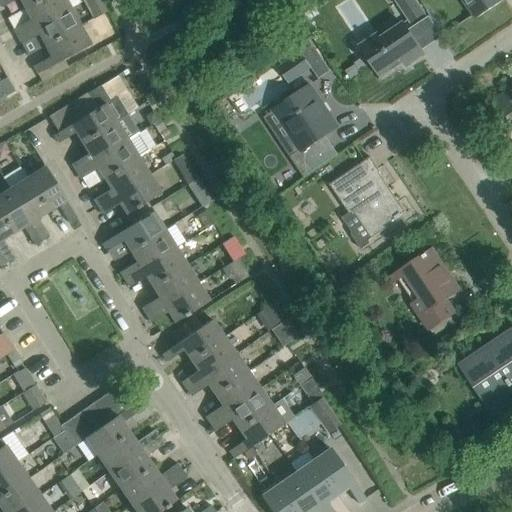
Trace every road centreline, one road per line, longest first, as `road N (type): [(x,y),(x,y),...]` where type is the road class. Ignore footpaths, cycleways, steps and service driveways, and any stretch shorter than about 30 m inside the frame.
road 1 (residential): [(126,345),(82,377),(60,368),(8,282),(77,240)]
road 2 (residential): [(243,511),(126,345)]
road 3 (residential): [(511,231),(414,96)]
road 4 (residential): [(37,131),(89,223),(77,240)]
road 5 (residential): [(77,240),(129,323),(126,345)]
